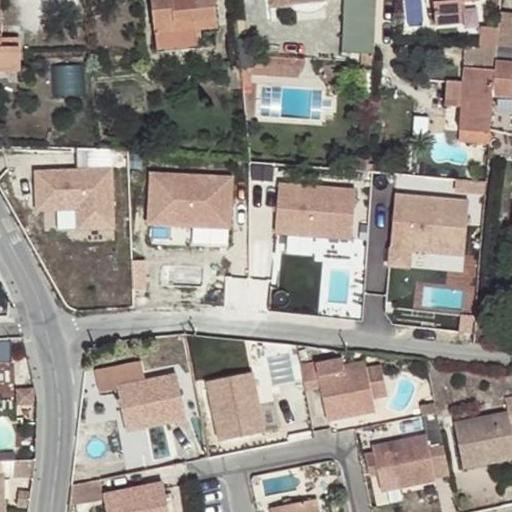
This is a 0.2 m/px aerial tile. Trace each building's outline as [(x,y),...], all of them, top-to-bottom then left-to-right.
[(151,0),(155,35),(194,31),(218,28),(214,0),(151,0)] [(326,3),(325,0),(269,0),(270,9),(326,3)] [(376,0),(343,0),(342,53),(361,54),(374,55),(376,0)] [(432,0),(435,26),(462,24),(461,4),(479,1),(479,0),(432,0)] [(0,14),(0,72),(19,72),(18,38),(0,36),(0,14)] [(158,53),(196,49),(194,31),(155,35),(158,53)] [(496,61),(496,50),(466,47),(462,83),(448,82),(446,107),(460,108),(467,109),(465,131),(458,131),(457,143),(489,145),(490,130),(496,61)] [(361,65),(374,66),(374,55),(361,54),(361,65)] [(511,62),(496,61),(490,130),(511,135),(511,62)] [(85,65),(59,66),(61,93),(87,92),(85,65)] [(458,131),(465,131),(467,109),(460,108),(458,131)] [(113,166),(33,167),(33,207),(80,207),(81,228),(114,227),(113,166)] [(232,176),(153,173),(151,223),(230,226),(232,176)] [(357,189),(278,181),(273,231),(352,238),(357,189)] [(471,203),(397,194),(390,248),(464,258),(471,203)] [(231,242),(231,227),(206,228),(206,244),(231,242)] [(287,235),(286,250),(324,253),(325,239),(287,235)] [(420,283),(418,307),(459,310),(461,285),(420,283)] [(300,364),(306,392),(320,390),(326,420),(375,410),(366,366),(345,371),(343,358),(316,363),(315,361),(300,364)] [(187,418),(178,375),(145,382),(141,362),(114,367),(127,431),(187,418)] [(258,399),(253,373),(208,381),(220,440),(277,430),(272,397),(258,399)] [(511,424),(511,396),(503,398),(507,414),(452,425),(461,467),(511,457),(511,435),(509,425),(511,424)] [(437,413),(421,416),(426,437),(373,448),(373,452),(378,476),(382,490),(435,479),(435,478),(432,465),(446,462),(437,413)] [(378,476),(373,452),(365,453),(370,477),(378,476)] [(449,474),(446,462),(432,465),(435,478),(449,474)] [(169,511),(164,483),(104,495),(107,511),(169,511)] [(318,511),(316,499),(272,508),(273,511),(318,511)]
